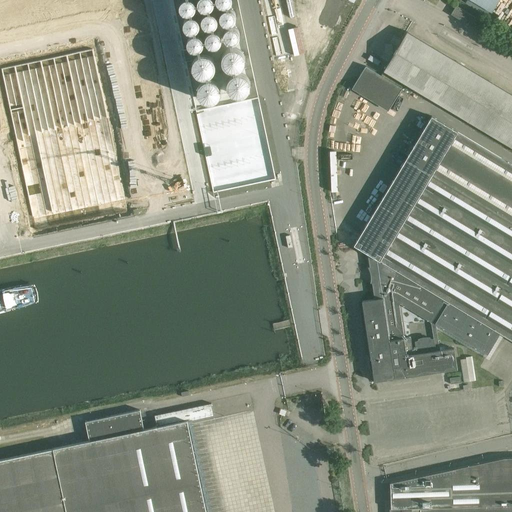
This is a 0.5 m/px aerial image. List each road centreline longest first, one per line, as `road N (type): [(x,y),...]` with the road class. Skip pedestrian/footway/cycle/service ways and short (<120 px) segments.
road 1 (unclassified): [(364,511),(312,156),(320,103),(372,0)]
road 2 (unknown): [(275,180),(0,228)]
road 3 (unknown): [(0,196),(267,151)]
road 4 (unknown): [(323,245),(411,115),(436,121),(511,167)]
road 5 (unknown): [(0,167),(256,118)]
road 6 (unknown): [(275,180),(301,344)]
road 7 (unknown): [(476,419),(456,437),(356,460)]
road 8 (unknown): [(353,440),(476,419)]
road 9 (unknown): [(404,0),(511,59)]
road 10 (unknown): [(347,399),(421,387),(466,398)]
